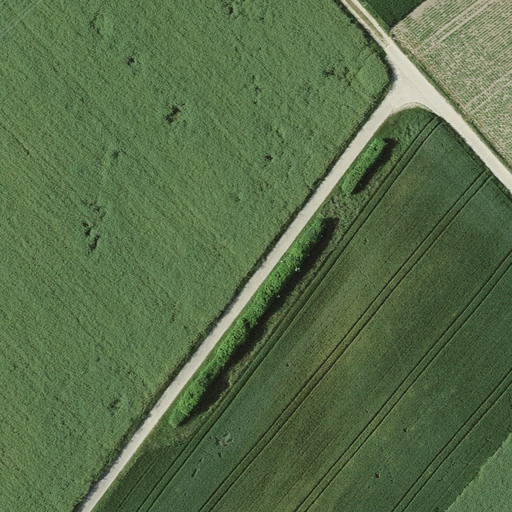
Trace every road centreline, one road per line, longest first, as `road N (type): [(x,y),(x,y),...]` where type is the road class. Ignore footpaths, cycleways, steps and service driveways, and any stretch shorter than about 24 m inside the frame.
road 1 (track): [(81,511),(412,75)]
road 2 (track): [(511,185),(345,0)]
